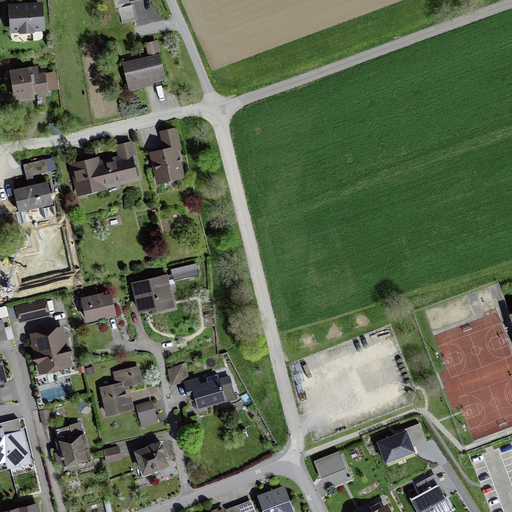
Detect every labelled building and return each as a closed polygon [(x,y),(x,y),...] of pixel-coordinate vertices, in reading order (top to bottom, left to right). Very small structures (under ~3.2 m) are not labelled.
[(42,28),(40,5),(11,7),(13,30),(20,30),(21,33),(33,32),(32,29),(42,28)] [(130,5),(118,8),(122,23),(133,20),(130,5)] [(149,58),(123,64),(129,87),(165,78),(156,41),(146,44),(149,58)] [(48,91),(45,73),(38,74),(37,68),(11,72),(15,96),(48,91)] [(173,129),(161,132),(164,146),(169,145),(170,150),(153,154),(159,181),(181,176),(178,162),(179,160),(178,160),(177,159),(178,159),(177,158),(175,150),(180,149),(175,130),(173,129)] [(134,155),(131,142),(120,145),(122,153),(119,154),(119,158),(99,163),(98,158),(72,164),(79,192),(105,186),(104,184),(118,180),(119,183),(136,178),(131,156),(134,155)] [(45,159),(29,163),(32,175),(47,171),(45,159)] [(14,190),(19,211),(42,206),(41,203),(51,200),(47,182),(14,190)] [(174,279),(198,273),(196,264),(171,269),(174,279)] [(172,305),(165,276),(134,284),(140,309),(153,306),(154,309),(172,305)] [(112,302),(115,300),(114,293),(103,296),(102,294),(82,298),(86,318),(106,313),(106,316),(115,314),(112,302)] [(41,316),(38,301),(16,306),(19,321),(41,316)] [(45,335),(42,333),(32,336),(34,341),(32,345),(35,347),(36,353),(33,359),(39,363),(40,370),(70,363),(68,356),(72,350),(66,346),(64,340),(67,337),(63,334),(62,329),(52,331),(50,334),(45,335)] [(185,362),(168,369),(171,384),(188,378),(185,362)] [(119,410),(129,407),(124,386),(131,384),(133,386),(136,385),(137,383),(141,382),(137,367),(115,372),(118,384),(101,388),(107,413),(114,411),(116,413),(119,412),(119,410)] [(206,377),(207,383),(201,385),(200,384),(199,384),(198,378),(185,382),(188,393),(194,391),(198,406),(225,399),(224,395),(234,393),(229,376),(219,379),(217,374),(206,377)] [(148,404),(148,402),(136,405),(142,426),(158,422),(152,403),(148,404)] [(40,412),(43,425),(50,423),(47,410),(40,412)] [(56,452),(59,463),(88,456),(79,422),(55,429),(61,451),(56,452)] [(406,431),(378,442),(386,461),(414,450),(406,431)] [(29,461),(21,432),(2,436),(8,458),(10,466),(29,461)] [(155,467),(156,470),(167,466),(162,451),(165,450),(163,445),(159,444),(137,452),(144,471),(155,467)] [(118,446),(103,450),(106,462),(121,459),(118,446)] [(338,452),(328,456),(331,463),(341,459),(338,452)] [(79,462),(81,468),(93,465),(91,459),(79,462)] [(432,475),(416,484),(423,497),(415,501),(421,511),(439,511),(449,507),(432,475)] [(281,511),(282,511),(281,511),(287,511),(292,511),(288,497),(287,497),(283,488),(275,491),(274,490),(268,492),(269,494),(260,497),(263,504),(262,506),(264,511),(266,511),(281,511)]
